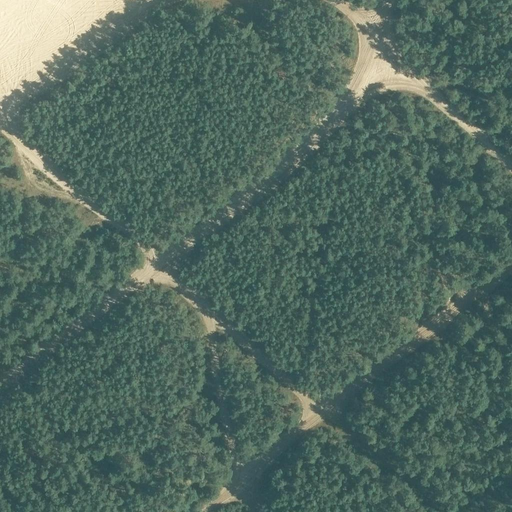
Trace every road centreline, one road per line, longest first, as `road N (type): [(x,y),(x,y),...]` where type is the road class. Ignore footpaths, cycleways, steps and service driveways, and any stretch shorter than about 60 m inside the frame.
road 1 (track): [(511,267),(339,399),(312,406),(0,115)]
road 2 (unknown): [(368,61),(344,104),(309,141),(157,265)]
road 3 (unknown): [(242,480),(323,407),(450,511)]
road 4 (track): [(511,167),(397,66),(382,29),(389,0)]
road 5 (unknown): [(0,384),(157,265)]
road 6 (unknown): [(242,480),(215,377),(209,312)]
